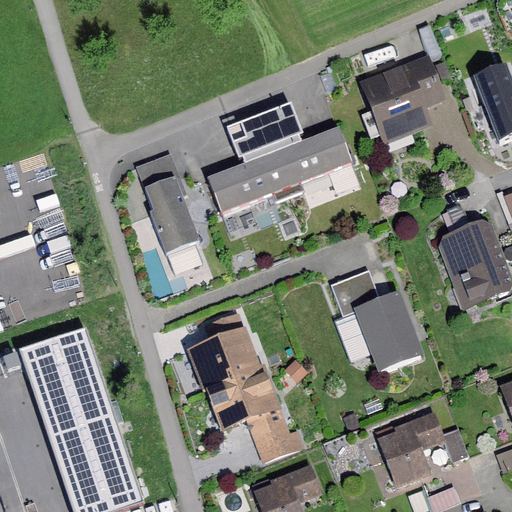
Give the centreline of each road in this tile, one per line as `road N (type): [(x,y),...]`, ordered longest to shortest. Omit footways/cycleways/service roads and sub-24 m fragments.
road 1 (residential): [(96,153),(456,0)]
road 2 (residential): [(195,511),(96,153)]
road 3 (residential): [(96,153),(41,0)]
